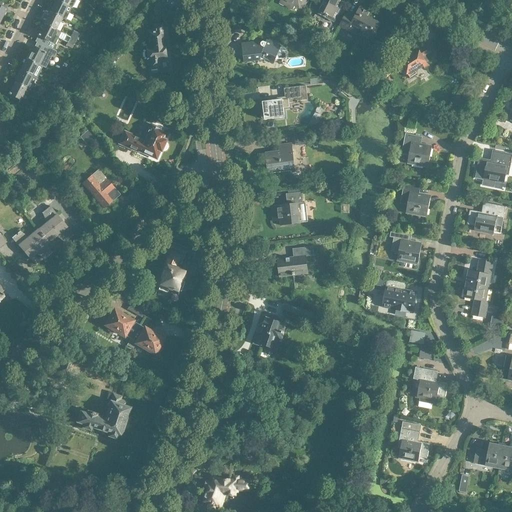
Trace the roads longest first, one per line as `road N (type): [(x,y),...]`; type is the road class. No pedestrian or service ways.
road 1 (residential): [(480,411),(435,302),(466,138),(511,54)]
road 2 (tertiary): [(153,511),(223,279),(214,158)]
road 3 (residential): [(0,357),(107,269),(192,170),(214,158)]
road 4 (unknown): [(147,0),(0,149)]
road 5 (tertiary): [(214,158),(197,0)]
